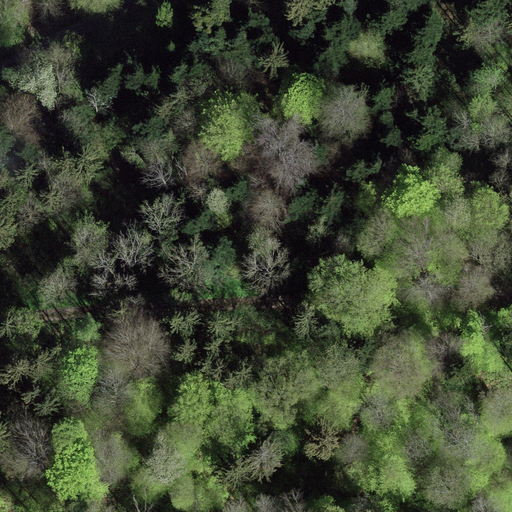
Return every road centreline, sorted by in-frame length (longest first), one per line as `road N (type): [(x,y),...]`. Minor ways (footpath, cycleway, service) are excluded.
road 1 (track): [(511,291),(0,321)]
road 2 (residential): [(0,70),(134,0)]
